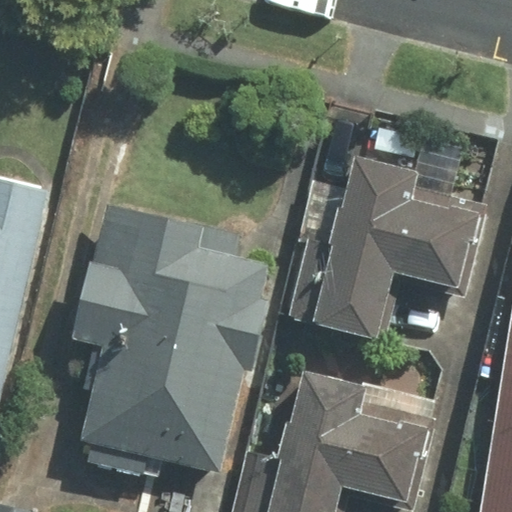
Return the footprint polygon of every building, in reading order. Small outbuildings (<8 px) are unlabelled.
[(416,180),(352,164),(330,254),(305,247),(287,319),(388,345),(403,286),(453,298),(472,223),(409,208),(416,180)] [(0,401),(44,196),(0,186),(0,401)] [(97,355),(70,465),(156,486),(161,464),(216,477),(266,274),(240,267),(246,245),(106,210),(71,349),(97,355)] [(511,511),(511,296),(479,511),(511,511)] [(363,394),(290,379),(280,428),(273,468),(264,511),(335,511),(338,501),(392,511),(416,511),(437,408),(363,394)]
